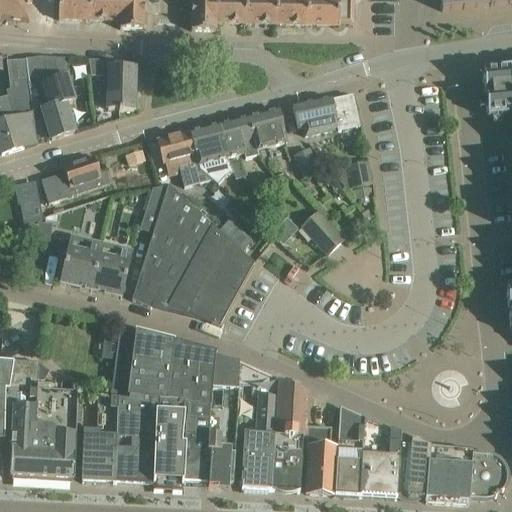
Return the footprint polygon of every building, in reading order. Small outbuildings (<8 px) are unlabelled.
[(7,0),(6,24),(30,26),(31,0),(7,0)] [(89,0),(58,0),(58,22),(89,23),(89,0)] [(120,23),(120,0),(89,0),(89,23),(120,23)] [(120,0),(120,23),(120,31),(144,32),(144,0),(120,0)] [(215,33),(215,26),(215,0),(191,0),(191,33),(215,33)] [(246,0),(215,0),(215,26),(245,26),(246,0)] [(276,0),(246,0),(245,26),(276,27),(276,0)] [(307,1),(278,0),(276,0),(276,27),(307,28),(307,1)] [(353,0),(337,0),(338,1),(307,1),(307,28),(339,28),(339,26),(353,27),(353,0)] [(511,0),(440,0),(440,13),(511,4),(511,0)] [(67,61),(41,59),(42,87),(50,110),(42,112),(51,142),(74,135),(70,122),(71,121),(71,119),(69,119),(65,107),(76,104),(67,74),(68,73),(67,61)] [(104,79),(105,63),(89,62),(90,79),(104,79)] [(134,70),(108,70),(108,112),(119,112),(119,114),(123,114),(123,113),(134,113),(134,70)] [(511,70),(466,75),(503,417),(511,415),(511,70)] [(32,115),(28,83),(14,85),(15,96),(0,100),(0,153),(1,158),(24,151),(23,149),(37,145),(33,115),(32,115)] [(359,130),(357,118),(352,98),(332,103),(331,101),(292,109),(297,130),(303,129),(305,139),(337,132),(338,134),(359,130)] [(287,146),(283,132),(278,112),(248,120),(257,154),(287,146)] [(256,154),(257,154),(248,120),(219,127),(228,162),(244,158),(245,162),(258,159),(256,154)] [(219,127),(190,135),(199,171),(198,171),(199,174),(201,174),(212,183),(217,187),(225,179),(233,176),(228,162),(219,127)] [(199,174),(198,171),(199,171),(190,135),(157,143),(163,168),(166,167),(169,178),(180,175),(184,191),(212,183),(201,174),(199,174)] [(309,150),(293,158),(303,179),(319,172),(309,150)] [(48,207),(109,187),(105,174),(99,176),(94,160),(63,170),(64,176),(41,184),(48,207)] [(367,165),(329,172),(345,192),(371,187),(367,165)] [(139,232),(153,236),(168,188),(152,191),(139,232)] [(318,214),(300,230),(326,260),(344,243),(318,214)] [(371,217),(365,221),(368,226),(374,222),(371,217)] [(229,223),(219,234),(226,241),(241,255),(251,244),(229,223)] [(358,223),(353,226),(359,236),(364,233),(358,223)] [(37,224),(34,251),(49,253),(52,226),(37,224)] [(91,293),(102,246),(71,239),(60,286),(91,293)] [(121,300),(126,281),(132,253),(102,246),(91,293),(121,300)] [(169,271),(159,304),(214,322),(233,261),(196,249),(187,277),(169,271)] [(127,399),(135,334),(119,331),(110,400),(119,401),(129,403),(130,399),(127,399)] [(174,344),(173,343),(135,334),(127,399),(130,399),(129,403),(119,401),(114,486),(143,488),(143,485),(152,486),(152,488),(153,488),(153,484),(155,485),(158,402),(165,403),(173,345),(174,344)] [(211,355),(173,345),(165,403),(158,402),(155,485),(153,484),(153,488),(177,490),(178,454),(180,454),(184,410),(210,411),(210,410),(211,358),(211,355)] [(239,365),(211,358),(211,392),(222,393),(221,411),(210,410),(210,411),(208,455),(209,455),(208,488),(229,489),(229,487),(232,488),(240,393),(238,393),(238,388),(239,365)] [(9,391),(13,363),(0,362),(0,440),(1,440),(2,391),(9,391)] [(48,387),(37,387),(38,364),(13,363),(9,391),(2,391),(1,440),(4,440),(5,421),(12,421),(9,478),(74,482),(77,395),(47,394),(48,387)] [(278,383),(239,365),(238,388),(250,389),(251,399),(257,399),(254,437),(245,436),(244,451),(240,451),(239,460),(243,460),(241,490),(252,491),(252,492),(259,493),(260,491),(270,492),(278,383)] [(278,383),(270,492),(270,494),(299,496),(299,494),(298,494),(301,449),(305,449),(307,422),(308,422),(309,396),(278,383)] [(119,401),(110,400),(99,400),(98,427),(100,427),(100,435),(84,434),(82,485),(114,486),(119,401)] [(337,451),(334,498),(360,500),(365,421),(339,409),(336,451),(337,451)] [(209,455),(208,455),(210,411),(184,410),(180,454),(178,454),(177,490),(182,490),(183,487),(192,487),(192,490),(206,491),(206,488),(208,488),(209,455)] [(365,421),(360,500),(396,502),(402,437),(365,421)] [(310,435),(306,496),(334,498),(337,451),(336,451),(330,450),(331,436),(310,435)] [(426,501),(430,449),(402,437),(396,502),(400,502),(403,502),(406,500),(425,501),(426,501)] [(431,450),(430,449),(426,501),(425,501),(425,505),(468,508),(468,502),(483,503),(494,501),(503,494),(503,493),(506,483),(509,483),(508,473),(504,465),(498,459),(489,456),(431,450)]
